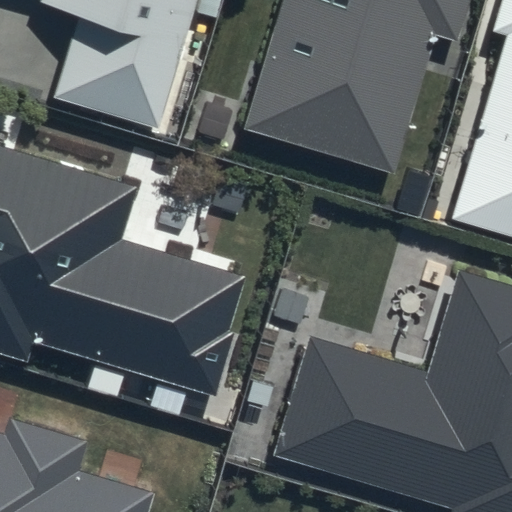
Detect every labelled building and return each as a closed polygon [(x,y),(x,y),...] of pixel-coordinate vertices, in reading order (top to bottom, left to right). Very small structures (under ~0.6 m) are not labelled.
[(62,103),(149,128),(187,0),(34,0),(88,16),(62,103)] [(291,0),(247,138),(396,186),(440,49),(461,55),(478,0),(291,0)] [(511,22),(457,229),(511,243),(511,22)] [(34,352),(214,404),(248,277),(116,239),(131,189),(0,151),(0,364),(26,374),(34,352)] [(310,349),(274,472),(412,511),(511,511),(511,311),(456,295),(430,384),(310,349)] [(0,511),(145,511),(150,496),(69,472),(79,441),(10,421),(3,443),(0,441),(0,511)]
